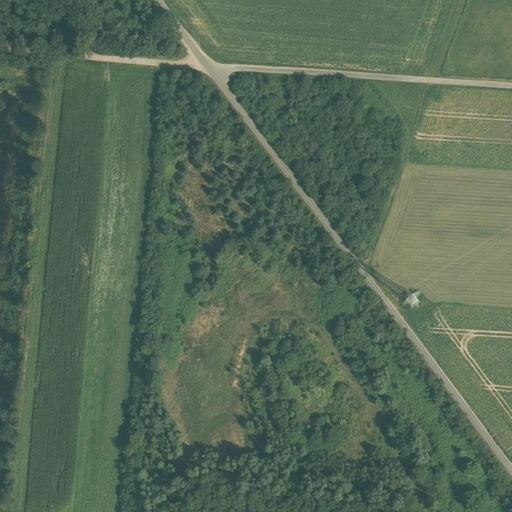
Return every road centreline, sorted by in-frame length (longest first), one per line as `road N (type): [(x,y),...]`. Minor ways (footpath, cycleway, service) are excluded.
road 1 (unclassified): [(156,0),(511,476)]
road 2 (track): [(432,80),(208,67)]
road 3 (track): [(363,275),(432,80)]
